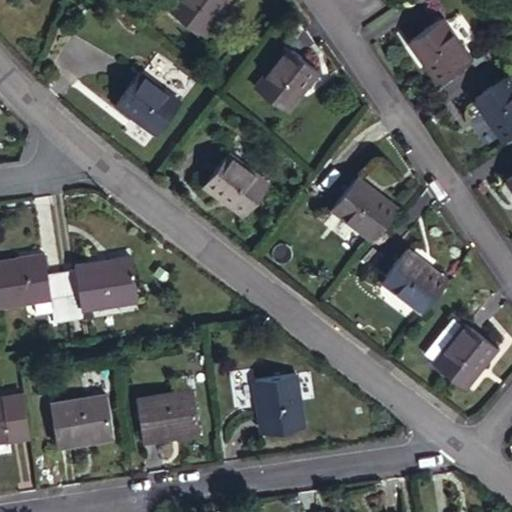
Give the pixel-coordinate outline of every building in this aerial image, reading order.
[(203,32),(227,0),(178,0),(172,8),(203,32)] [(439,81),(472,58),(442,16),(409,39),(439,81)] [(289,108),(319,70),(288,46),(257,85),(288,109),(289,108)] [(158,129),(179,101),(141,72),(119,101),(158,129)] [(505,139),(511,133),(511,82),(507,75),(474,97),(505,139)] [(243,110),(282,145),(302,119),(289,108),(288,109),(261,89),(243,110)] [(244,213),(269,181),(230,151),(205,183),(244,213)] [(373,237),(398,206),(358,176),(334,206),(373,237)] [(423,311),(449,278),(407,247),(383,279),(423,311)] [(56,319),(70,317),(63,269),(49,271),(46,254),(0,260),(0,302),(52,295),(53,303),(56,319)] [(63,269),(70,317),(84,315),(83,306),(139,298),(133,256),(76,264),(77,267),(63,269)] [(437,358),(464,324),(453,315),(426,350),(437,358)] [(466,322),(464,324),(437,358),(435,361),(467,385),(497,346),(466,322)] [(305,422),(296,372),(257,377),(264,428),(305,422)] [(199,429),(192,387),(139,395),(145,438),(199,429)] [(0,395),(0,437),(10,436),(31,433),(25,392),(4,395),(0,395)] [(114,434),(108,393),(52,401),(59,442),(114,434)]
